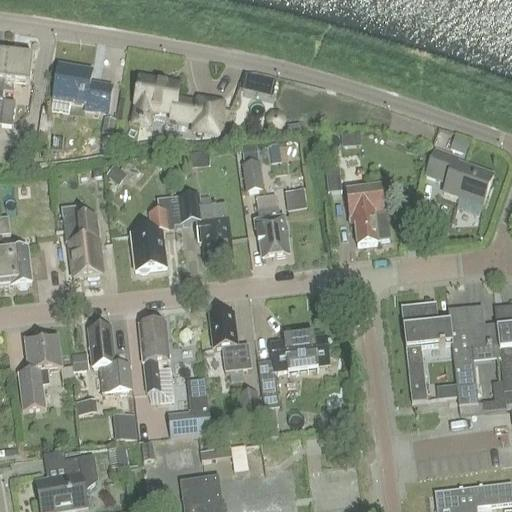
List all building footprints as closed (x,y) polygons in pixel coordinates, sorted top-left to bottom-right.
[(3,96),(11,96),(13,85),(29,87),(32,60),(8,57),(3,96)] [(70,107),(86,110),(85,115),(107,119),(112,91),(90,87),(92,75),(59,69),(51,113),(69,116),(70,107)] [(138,80),(133,112),(135,112),(132,127),(149,130),(151,115),(172,118),(171,123),(193,127),(192,135),(218,139),(223,108),(200,104),(200,106),(177,102),(180,88),(138,80)] [(0,128),(12,130),(12,122),(14,105),(2,104),(0,125),(0,128)] [(266,122),(268,130),(274,134),(282,133),(287,127),(286,119),(279,114),(271,115),(266,122)] [(113,140),(116,124),(105,122),(102,138),(113,140)] [(169,140),(158,138),(156,146),(167,148),(169,140)] [(35,142),(22,140),(19,159),(32,161),(35,142)] [(454,140),(450,153),(466,158),(470,145),(454,140)] [(255,147),(241,149),(244,168),(258,166),(255,147)] [(459,162),(435,153),(426,181),(447,188),(444,197),(482,211),(493,179),(458,166),(459,162)] [(35,156),(34,166),(42,167),(43,157),(35,156)] [(264,194),(260,166),(258,166),(244,168),(242,169),(246,196),(264,194)] [(127,179),(115,168),(107,178),(119,188),(127,179)] [(339,171),(325,173),(328,198),(342,196),(339,171)] [(100,172),(91,173),(92,181),(101,180),(100,172)] [(292,193),(295,214),(316,211),(312,190),(292,193)] [(355,230),(358,251),(378,249),(377,247),(390,246),(387,217),(384,217),(381,191),(346,195),(350,231),(355,230)] [(170,203),(173,229),(196,227),(198,249),(202,248),(205,268),(219,267),(223,270),(229,269),(232,265),(233,265),(228,224),(227,225),(225,209),(200,212),(198,200),(170,203)] [(174,235),(173,229),(170,203),(158,205),(159,216),(149,218),(151,238),(130,241),(135,277),(167,273),(162,236),(174,235)] [(76,221),(75,210),(60,212),(65,248),(69,248),(74,284),(88,282),(88,285),(99,284),(99,281),(101,281),(96,243),(98,242),(96,220),(77,223),(77,221),(76,221)] [(259,225),(254,226),(257,249),(259,249),(262,265),(289,261),(287,247),(288,244),(288,240),(287,237),(285,230),(283,222),(280,222),(278,211),(257,215),(259,225)] [(9,223),(0,223),(0,240),(11,239),(9,223)] [(0,261),(4,293),(32,289),(27,254),(0,257),(0,261)] [(422,330),(420,310),(401,312),(411,407),(427,405),(421,352),(452,349),(449,328),(449,327),(438,328),(422,330)] [(503,386),(505,410),(511,409),(511,310),(495,313),(499,350),(503,386)] [(498,350),(496,329),(484,330),(470,332),(467,313),(448,315),(449,327),(449,328),(452,349),(456,392),(457,392),(458,392),(461,411),(478,409),(472,353),(493,351),(498,350)] [(213,355),(222,354),(225,378),(228,378),(240,376),(252,375),(249,350),(238,351),(234,318),(209,321),(213,355)] [(139,331),(146,399),(161,397),(158,367),(169,366),(165,328),(139,331)] [(130,369),(115,371),(111,334),(88,336),(92,373),(99,372),(102,399),(133,396),(130,369)] [(330,371),(326,340),(269,347),(272,366),(257,368),(263,415),(279,413),(275,378),(330,371)] [(47,374),(62,373),(58,341),(24,345),(28,377),(19,378),(23,417),(45,414),(42,391),(49,390),(47,374)] [(75,376),(75,383),(86,382),(85,376),(88,375),(87,359),(72,360),(73,376),(75,376)] [(240,376),(228,378),(229,385),(241,384),(240,376)] [(484,416),(506,413),(505,410),(503,386),(493,387),(495,405),(483,407),(484,416)] [(257,396),(239,398),(243,432),(261,430),(257,396)] [(208,415),(167,421),(170,445),(212,439),(208,415)] [(134,418),(114,420),(116,445),(137,443),(134,418)] [(152,448),(141,449),(144,465),(155,464),(152,448)] [(215,455),(200,458),(201,467),(217,465),(215,455)] [(67,482),(35,487),(39,511),(86,511),(84,496),(86,496),(97,487),(93,462),(64,467),(67,482)] [(223,511),(219,481),(180,487),(183,511),(223,511)] [(485,511),(511,509),(511,491),(511,489),(434,497),(435,511),(485,511)]
